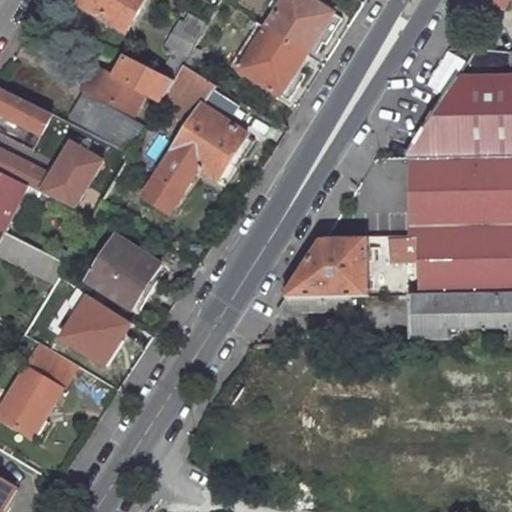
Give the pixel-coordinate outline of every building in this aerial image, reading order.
[(145,0),(87,0),(80,13),(124,37),(145,0)] [(329,19),(298,0),(287,0),(264,35),(303,59),(312,45),(329,19)] [(503,15),(511,1),(511,0),(483,0),(480,6),(503,15)] [(336,24),(329,19),(312,45),(319,50),(336,24)] [(201,38),(176,24),(169,36),(194,49),(201,38)] [(238,75),(277,100),(303,59),(264,35),(238,75)] [(169,36),(163,48),(187,61),(194,49),(169,36)] [(91,64),(78,89),(135,121),(147,98),(161,105),(169,93),(174,82),(122,54),(112,73),(91,64)] [(202,103),(217,86),(183,66),(174,82),(169,93),(202,103)] [(293,74),(277,100),(283,104),(300,78),(293,74)] [(511,80),(460,83),(408,163),(511,160),(511,80)] [(0,116),(41,137),(54,115),(0,88),(0,116)] [(252,134),(202,103),(139,198),(170,218),(200,174),(218,186),(252,134)] [(105,161),(70,140),(49,173),(39,193),(74,212),(105,161)] [(0,172),(28,187),(39,193),(49,173),(0,148),(0,172)] [(511,160),(408,163),(412,244),(419,244),(511,241),(511,160)] [(0,172),(0,232),(4,234),(28,187),(0,172)] [(164,264),(115,233),(82,282),(131,314),(164,264)] [(4,234),(0,242),(0,258),(55,286),(66,265),(4,234)] [(419,266),(419,300),(511,298),(511,241),(419,244),(419,266)] [(369,301),(368,245),(368,243),(324,245),(285,303),(350,302),(369,301)] [(387,245),(388,267),(419,266),(419,244),(412,244),(387,245)] [(134,325),(85,295),(57,340),(106,370),(134,325)] [(511,345),(511,298),(419,300),(409,300),(409,348),(480,346),(480,335),(509,335),(509,346),(511,345)] [(276,318),(350,318),(350,302),(285,303),(276,318)] [(80,368),(39,344),(27,365),(67,389),(80,368)] [(67,389),(27,365),(0,407),(0,420),(35,442),(67,389)] [(0,511),(12,492),(0,485),(0,511)]
